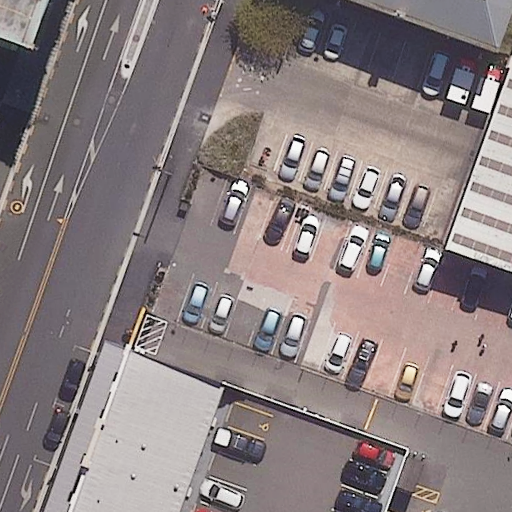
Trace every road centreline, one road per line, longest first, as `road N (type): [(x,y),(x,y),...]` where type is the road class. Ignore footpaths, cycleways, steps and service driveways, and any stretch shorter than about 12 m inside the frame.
road 1 (tertiary): [(97,124),(0,406)]
road 2 (tertiary): [(176,0),(145,85),(97,124)]
road 3 (tertiary): [(97,124),(104,56),(123,0)]
